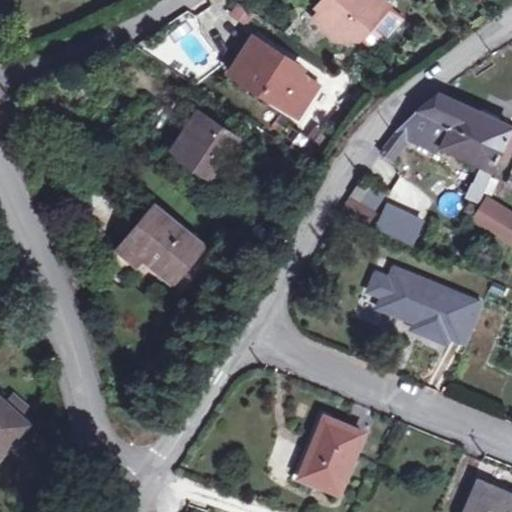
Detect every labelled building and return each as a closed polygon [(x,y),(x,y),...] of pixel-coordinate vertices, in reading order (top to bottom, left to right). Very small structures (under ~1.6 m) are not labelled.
[(331,0),(335,2),(330,8),(328,6),(323,12),(316,20),(342,42),(363,41),(394,6),(386,0),(331,0)] [(335,2),(331,0),(327,0),(320,9),(323,12),(328,6),(330,8),(335,2)] [(234,1),(227,15),(247,25),(254,11),(234,1)] [(239,52),(244,56),(253,42),(247,38),(239,52)] [(241,61),(233,73),(231,75),(299,120),(320,89),(285,66),(289,60),(256,39),(253,42),(244,56),(241,61)] [(227,69),(233,73),(241,61),(235,57),(227,69)] [(504,150),(501,155),(508,158),(511,148),(511,126),(440,92),(419,111),(452,126),(504,150)] [(491,178),(501,155),(504,150),(452,126),(419,111),(400,129),(396,135),(410,141),(440,153),(442,147),(484,166),(471,197),(481,201),(491,178)] [(204,172),(220,183),(247,143),(201,114),(179,149),(208,167),(204,172)] [(410,141),(396,135),(383,151),(381,155),(393,164),(410,141)] [(491,178),(481,201),(479,206),(477,219),(511,241),(511,212),(505,209),(507,205),(493,196),(498,182),(491,178)] [(379,214),(363,202),(353,195),(345,207),(370,225),(379,214)] [(126,242),(141,255),(175,283),(205,247),(156,206),(126,242)] [(426,224),(390,209),(381,231),(417,246),(426,224)] [(135,262),(141,255),(126,242),(120,250),(135,262)] [(453,291),(396,268),(380,308),(417,323),(425,327),(429,336),(449,345),(452,338),(469,345),(488,299),(455,286),(453,291)] [(425,327),(417,323),(415,330),(429,336),(425,327)] [(0,459),(7,451),(21,436),(31,425),(0,398),(0,459)] [(304,477),(341,492),(365,434),(328,419),(304,477)] [(38,450),(21,436),(7,451),(24,466),(38,450)] [(511,511),(511,494),(482,482),(469,511),(511,511)]
